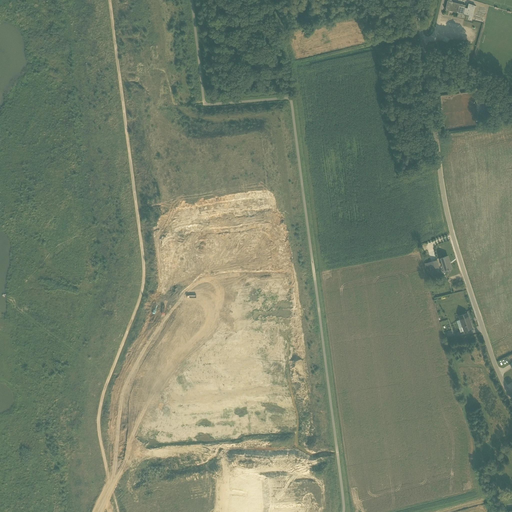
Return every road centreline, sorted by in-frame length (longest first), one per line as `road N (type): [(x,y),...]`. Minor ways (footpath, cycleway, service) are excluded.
road 1 (unclassified): [(110,481),(100,402),(138,303),(143,261),(109,0)]
road 2 (tertiary): [(511,396),(454,244),(423,40),(407,0)]
